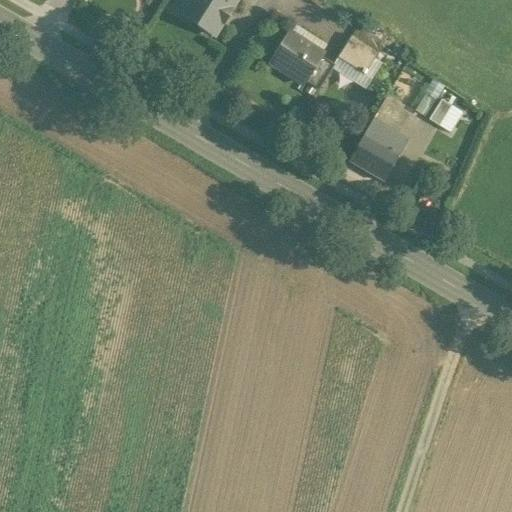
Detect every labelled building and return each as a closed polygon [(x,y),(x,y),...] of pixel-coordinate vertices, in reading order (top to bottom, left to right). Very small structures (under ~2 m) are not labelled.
[(183,0),(176,13),(213,36),(235,0),(183,0)] [(323,58),(290,36),(270,65),(304,87),(323,58)] [(331,70),(365,87),(382,54),(347,37),(331,70)] [(394,94),(417,102),(424,79),(401,72),(394,94)] [(436,98),(444,86),(432,79),(414,110),(440,125),(451,106),(436,98)] [(453,105),(458,95),(443,88),(439,99),(453,105)] [(402,156),(367,136),(350,165),(385,185),(402,156)]
